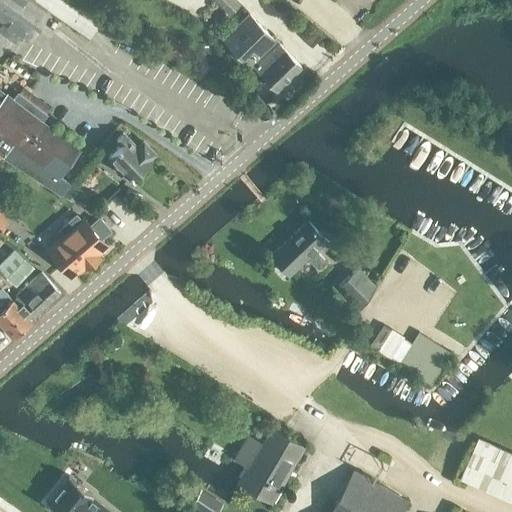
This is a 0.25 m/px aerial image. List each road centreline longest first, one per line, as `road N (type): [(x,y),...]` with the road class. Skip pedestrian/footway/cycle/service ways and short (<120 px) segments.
road 1 (tertiary): [(0,369),(424,0)]
road 2 (unknown): [(161,284),(511,475)]
